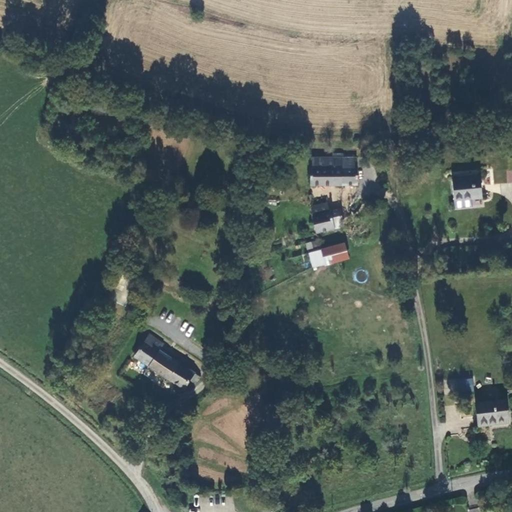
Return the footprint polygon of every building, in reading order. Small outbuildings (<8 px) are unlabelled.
[(311,158),(311,184),(359,184),(359,166),(356,166),(356,158),(343,158),(343,159),(311,158)] [(506,169),(493,169),(492,183),(506,183),(506,169)] [(454,210),(482,208),(480,186),(453,188),(454,210)] [(231,221),(241,224),(246,199),(236,197),(231,221)] [(311,206),(312,212),(316,232),(342,227),(340,215),(330,217),(327,202),(311,206)] [(344,243),(309,253),(313,267),(348,258),(344,243)] [(150,334),(146,339),(160,349),(164,343),(150,334)] [(200,377),(160,349),(146,339),(134,356),(150,365),(149,366),(162,375),(185,389),(190,380),(195,384),(200,377)] [(222,392),(239,375),(231,368),(215,383),(222,392)] [(450,394),(474,392),(472,374),(448,377),(450,394)] [(506,423),(504,401),(476,403),(478,426),(506,423)]
